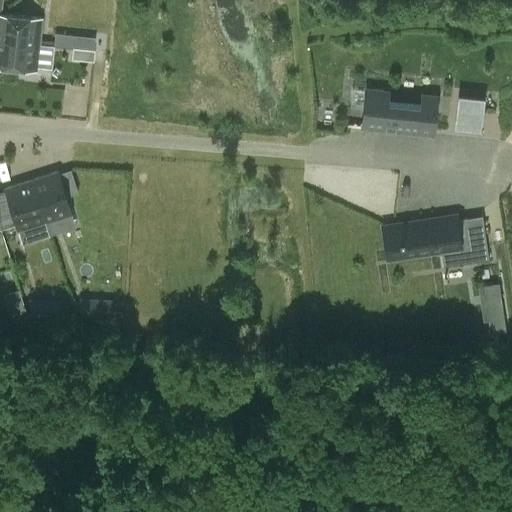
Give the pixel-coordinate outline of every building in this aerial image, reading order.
[(0,39),(38,44),(41,18),(0,13),(0,39)] [(55,33),(54,45),(70,46),(71,35),(55,33)] [(0,39),(0,65),(35,70),(38,44),(0,39)] [(71,59),(93,61),(94,49),(73,47),(71,59)] [(366,89),(362,127),(418,133),(418,128),(432,130),(436,96),(421,95),(420,100),(388,97),(389,92),(366,89)] [(458,95),(457,108),(482,111),(484,97),(458,95)] [(27,199),(47,202),(55,160),(34,157),(27,199)] [(70,206),(80,165),(57,160),(49,202),(70,206)] [(456,215),(397,224),(401,257),(441,251),(444,266),(489,259),(486,239),(460,243),(456,219),(456,215)] [(0,222),(0,226),(3,234),(15,230),(10,219),(0,222)] [(79,301),(79,320),(112,322),(113,302),(79,301)]
